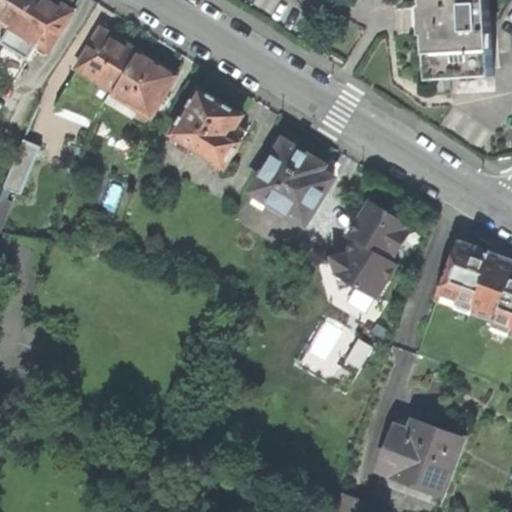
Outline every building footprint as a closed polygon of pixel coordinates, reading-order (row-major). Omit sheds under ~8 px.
[(38,45),(49,51),(75,11),(57,0),(56,0),(28,0),(11,28),(0,44),(0,74),(13,83),(38,45)] [(0,0),(0,21),(11,28),(28,0),(0,0)] [(492,82),(487,0),(426,0),(428,10),(421,11),(422,28),(422,38),(429,38),(430,57),(426,57),(426,59),(434,58),(435,85),(492,82)] [(94,119),(106,101),(113,89),(116,89),(141,51),(118,36),(102,27),(76,67),(79,69),(57,104),(94,119)] [(151,118),(178,75),(162,64),(141,51),(116,89),(113,89),(106,101),(132,118),(138,110),(151,118)] [(239,147),(248,132),(239,126),(244,115),(229,106),(202,88),(173,133),(227,167),(230,161),(232,161),(239,149),(239,147)] [(5,187),(20,193),(40,147),(24,140),(5,187)] [(306,223),(334,177),(322,170),(325,165),(292,144),(286,140),(254,190),(306,223)] [(377,299),(397,264),(389,259),(392,253),(397,255),(410,233),(405,231),(409,224),(390,212),(371,201),(361,218),(355,215),(344,233),(361,243),(357,250),(331,257),(332,262),(319,265),(324,289),(338,285),(340,291),(356,287),(377,299)] [(418,354),(511,388),(511,385),(511,264),(494,252),(461,239),(418,354)] [(89,253),(110,260),(113,250),(103,247),(103,246),(92,242),(89,253)] [(511,259),(494,252),(511,264),(511,259)] [(375,344),(323,316),(296,365),(346,392),(375,344)] [(382,469),(444,492),(462,441),(436,431),(414,423),(410,433),(398,428),(382,469)] [(371,511),(373,507),(345,497),(339,511),(371,511)]
